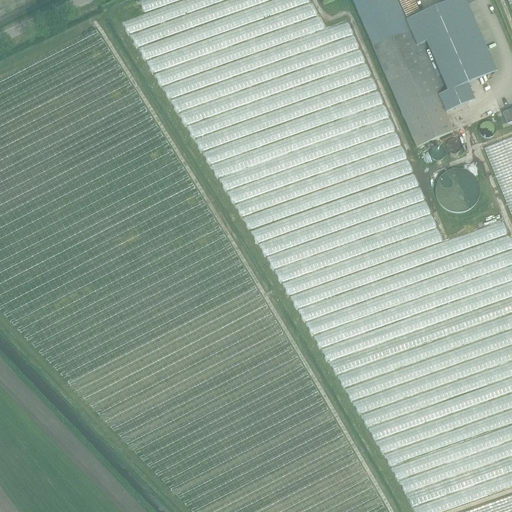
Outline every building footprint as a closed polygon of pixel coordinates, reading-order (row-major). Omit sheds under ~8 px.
[(395,0),(351,0),(373,48),(401,112),(416,148),(454,132),(447,115),(474,103),(466,85),(495,72),(463,0),(443,0),(445,6),(406,23),(395,0)] [(142,18),(164,12),(162,4),(139,11),(142,18)] [(309,26),(316,22),(310,11),(304,14),(307,19),(306,20),(309,26)] [(356,72),(363,70),(361,63),(353,65),(356,72)] [(171,66),(150,68),(151,78),(172,76),(171,66)] [(159,93),(177,89),(175,82),(164,84),(163,80),(157,81),(159,93)] [(373,90),(367,92),(369,99),(375,97),(373,90)] [(373,103),(371,110),(379,113),(381,106),(373,103)] [(511,109),(502,114),(507,125),(511,123),(511,109)] [(386,126),(386,117),(377,117),(376,125),(386,126)] [(181,125),(184,133),(191,130),(189,123),(181,125)] [(390,128),(352,141),(355,149),(360,147),(361,149),(394,138),(390,128)] [(456,135),(440,143),(442,148),(458,141),(456,135)] [(198,137),(191,139),(192,145),(200,143),(198,137)] [(414,182),(359,199),(363,211),(417,194),(414,182)] [(367,224),(423,209),(420,198),(375,210),(377,218),(367,221),(367,224)] [(324,215),(251,239),(254,249),(328,226),(324,215)] [(277,286),(391,253),(392,256),(384,256),(382,257),(383,261),(362,267),(367,267),(347,273),(344,272),(282,290),(284,298),(441,253),(432,224),(398,234),(398,239),(395,239),(383,239),(383,247),(369,247),(369,251),(367,251),(357,254),(357,259),(337,259),(275,277),(277,286)] [(424,299),(511,273),(511,261),(421,288),(424,299)] [(325,366),(382,351),(379,340),(322,355),(325,366)]
